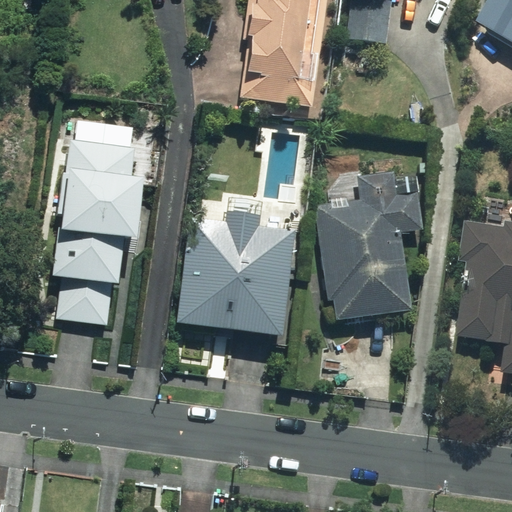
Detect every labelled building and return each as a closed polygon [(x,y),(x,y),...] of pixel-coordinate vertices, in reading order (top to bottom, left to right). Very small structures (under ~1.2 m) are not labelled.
[(244,0),(238,59),(193,53),(187,105),(232,110),(232,104),(312,113),(314,90),(290,88),(300,0),(244,0)] [(362,0),(347,0),(340,46),(379,53),(387,4),(362,0)] [(511,54),(511,0),(476,0),(463,21),(511,54)] [(70,109),(44,318),(102,325),(111,256),(127,258),(135,193),(150,195),(159,120),(70,109)] [(331,208),(307,213),(328,324),(402,310),(389,243),(418,237),(410,197),(396,199),(392,175),(327,187),(331,208)] [(218,213),(215,226),(191,222),(171,330),(263,347),(284,239),(258,234),(260,221),(218,213)] [(511,233),(457,231),(452,343),(501,345),(499,387),(511,387),(511,233)]
